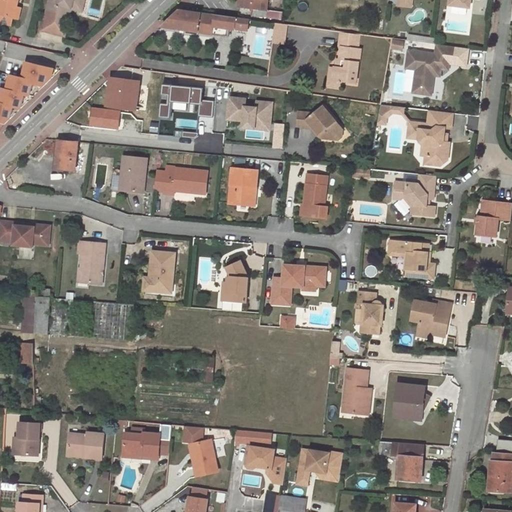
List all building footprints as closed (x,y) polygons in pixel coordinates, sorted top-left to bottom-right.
[(0,0),(0,22),(11,25),(13,18),(18,19),(20,8),(16,6),(17,0),(0,0)] [(49,0),(45,18),(63,22),(67,8),(72,9),(73,4),(83,7),(84,0),(49,0)] [(450,0),(450,5),(470,8),(471,0),(450,0)] [(267,6),(239,2),(238,6),(252,8),(251,14),(266,16),(267,6)] [(63,22),(68,23),(72,9),(67,8),(63,22)] [(201,13),(179,10),(161,27),(198,32),(201,13)] [(215,15),(201,12),(201,13),(198,32),(212,34),(215,15)] [(228,16),(215,15),(212,34),(225,36),(227,27),(228,16)] [(249,19),(228,16),(227,27),(235,28),(248,30),(249,19)] [(63,22),(45,18),(42,30),(65,36),(68,23),(63,22)] [(286,24),(281,24),(274,23),(271,44),(283,45),(286,24)] [(341,81),(355,83),(360,49),(356,49),(358,34),(340,32),(338,50),(340,50),(338,62),(340,62),(339,69),(333,68),(331,84),(341,85),(341,81)] [(435,39),(408,35),(407,41),(435,44),(435,39)] [(402,43),(393,41),(392,48),(401,50),(402,43)] [(451,47),(436,45),(435,55),(408,51),(406,69),(416,70),(412,93),(421,94),(422,89),(431,90),(433,80),(431,80),(432,75),(433,76),(439,76),(440,69),(448,70),(451,47)] [(0,122),(4,124),(5,124),(9,119),(12,107),(20,108),(24,94),(29,95),(32,83),(43,86),(51,78),(53,69),(28,62),(24,78),(22,78),(10,75),(6,89),(1,88),(0,92),(0,122)] [(331,84),(333,68),(325,67),(324,83),(331,84)] [(140,82),(111,78),(107,106),(125,108),(123,119),(143,121),(145,111),(136,109),(140,82)] [(324,83),(323,88),(340,91),(341,85),(331,84),(324,83)] [(246,99),(230,97),(228,118),(243,120),(247,120),(247,127),(258,128),(259,122),(271,123),(273,102),(258,101),(257,107),(246,106),(246,99)] [(393,106),(380,104),(377,123),(386,124),(387,118),(392,113),(403,114),(403,107),(401,107),(401,112),(392,111),(393,106)] [(315,114),(298,112),(297,126),(313,128),(324,140),(330,141),(343,131),(344,130),(324,107),(315,114)] [(121,112),(93,109),(90,125),(119,129),(121,112)] [(455,113),(434,111),(433,121),(429,124),(411,122),(409,138),(419,139),(424,145),(428,146),(427,156),(432,157),(431,165),(442,166),(449,160),(451,143),(448,142),(445,142),(446,134),(446,128),(453,129),(455,113)] [(271,123),(259,122),(258,128),(270,130),(271,123)] [(343,137),(343,131),(330,141),(337,142),(343,137)] [(78,141),(58,139),(55,168),(75,170),(78,141)] [(124,156),(121,178),(127,179),(126,190),(144,192),(147,158),(124,156)] [(166,172),(163,192),(163,194),(173,195),(174,191),(189,192),(205,194),(207,171),(176,168),(176,173),(166,172)] [(253,188),(257,189),(259,170),(233,168),(229,204),(251,206),(253,188)] [(369,169),(355,168),(354,176),(369,178),(370,169),(369,169)] [(166,172),(156,171),(154,190),(163,192),(166,172)] [(307,205),(306,217),(328,219),(329,208),(325,207),(329,176),(308,174),(304,205),(307,205)] [(435,175),(420,174),(419,184),(395,182),(394,198),(401,199),(404,197),(406,195),(414,205),(412,206),(411,214),(434,216),(435,206),(429,206),(426,206),(427,198),(429,198),(433,199),(435,175)] [(404,197),(412,206),(414,205),(406,195),(404,197)] [(511,220),(511,213),(511,203),(483,200),(481,216),(479,216),(479,218),(478,224),(477,234),(496,237),(499,219),(511,220)] [(0,220),(0,241),(13,243),(13,246),(33,248),(33,245),(49,247),(51,226),(35,224),(34,228),(16,226),(16,222),(0,220)] [(428,251),(429,243),(394,240),(393,250),(397,254),(408,255),(406,274),(434,277),(435,262),(430,262),(427,262),(428,251)] [(78,271),(78,278),(87,278),(89,279),(89,283),(101,284),(102,275),(100,274),(101,270),(103,271),(105,244),(79,242),(77,256),(81,256),(80,271),(78,271)] [(153,279),(152,291),(172,293),(173,279),(171,279),(171,274),(173,275),(176,254),(151,252),(149,279),(153,279)] [(229,272),(228,278),(233,278),(232,284),(227,283),(226,292),(229,292),(228,301),(246,302),(249,278),(247,278),(247,275),(240,262),(227,268),(229,272)] [(300,268),(300,265),(284,264),(282,278),(273,277),(272,304),(290,305),(292,287),(303,287),(304,283),(315,284),(315,286),(325,286),(326,267),(305,266),(305,268),(300,268)] [(143,291),(152,291),(153,279),(149,279),(145,278),(143,291)] [(315,291),(315,286),(315,284),(304,283),(303,287),(303,290),(315,291)] [(37,297),(37,295),(37,290),(0,285),(0,294),(23,297),(37,299),(37,297)] [(364,305),(363,323),(372,324),(371,333),(380,334),(381,325),(384,325),(386,305),(384,305),(384,301),(383,300),(381,299),(379,299),(378,299),(376,300),(377,292),(360,291),(358,304),(364,305)] [(21,332),(35,333),(37,299),(23,297),(21,332)] [(37,299),(35,333),(47,334),(49,302),(50,298),(37,297),(37,299)] [(452,302),(434,298),(433,302),(416,299),(412,319),(420,321),(418,334),(430,337),(431,332),(446,335),(452,302)] [(224,309),(244,312),(245,304),(225,301),(224,309)] [(66,335),(67,303),(52,302),(50,334),(66,335)] [(134,305),(94,302),(94,305),(88,305),(86,337),(132,340),(134,305)] [(84,336),(85,305),(70,303),(69,335),(84,336)] [(372,324),(363,323),(362,332),(371,333),(372,324)] [(33,343),(21,343),(22,363),(33,363),(33,343)] [(215,357),(150,352),(149,377),(213,382),(215,357)] [(365,399),(366,388),(368,370),(346,368),(342,407),(354,408),(353,413),(368,415),(370,400),(365,399)] [(405,413),(419,421),(432,395),(425,392),(426,384),(397,381),(394,411),(404,411),(405,413)] [(393,418),(419,421),(405,413),(404,411),(394,411),(393,418)] [(36,439),(40,439),(41,423),(19,422),(18,438),(14,438),(13,454),(35,456),(36,439)] [(195,441),(195,443),(198,457),(193,458),(197,476),(218,471),(211,440),(201,442),(202,428),(187,427),(186,441),(195,441)] [(271,433),(236,431),(236,434),(235,441),(270,444),(271,433)] [(104,434),(88,433),(87,436),(70,434),(68,453),(85,454),(85,457),(102,459),(104,434)] [(143,456),(160,456),(160,451),(170,452),(171,440),(161,439),(161,434),(145,433),(145,435),(126,434),(124,457),(143,459),(143,456)] [(511,441),(499,440),(499,450),(511,451),(511,441)] [(424,444),(394,442),(393,455),(399,456),(397,479),(421,481),(424,444)] [(287,460),(287,459),(273,457),(275,450),(248,446),(246,464),(248,467),(253,468),(256,466),(268,467),(267,471),(267,472),(274,482),(283,484),(287,460)] [(340,476),(344,454),(330,452),(330,453),(310,450),(310,451),(303,450),(297,485),(308,486),(310,471),(316,472),(316,473),(320,479),(326,480),(327,474),(340,476)] [(511,453),(494,453),(493,461),(492,461),(489,491),(501,492),(501,488),(511,488),(511,453)] [(327,474),(326,480),(339,482),(340,476),(327,474)] [(39,511),(40,506),(42,506),(43,496),(24,494),(23,503),(19,502),(18,511),(39,511)] [(277,511),(280,497),(265,494),(262,511),(277,511)] [(205,511),(207,500),(190,497),(187,511),(205,511)] [(303,502),(283,499),(281,511),(294,511),(295,510),(302,511),(303,502)] [(414,511),(415,505),(396,503),(394,511),(414,511)]
